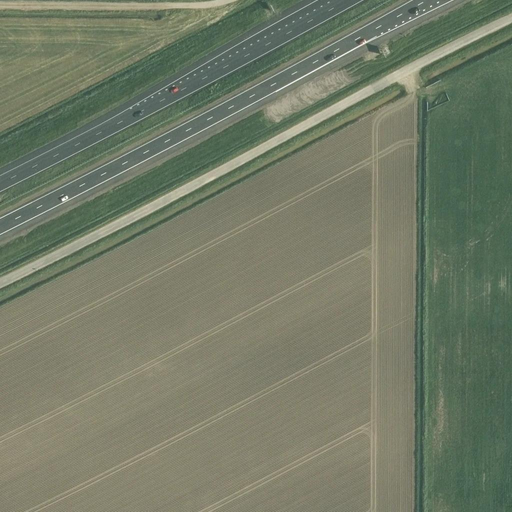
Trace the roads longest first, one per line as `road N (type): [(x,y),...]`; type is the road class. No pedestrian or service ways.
road 1 (tertiary): [(0,282),(511,16)]
road 2 (motorway): [(0,225),(425,0)]
road 3 (motorway): [(349,0),(0,183)]
road 4 (unclassified): [(100,8),(232,0)]
